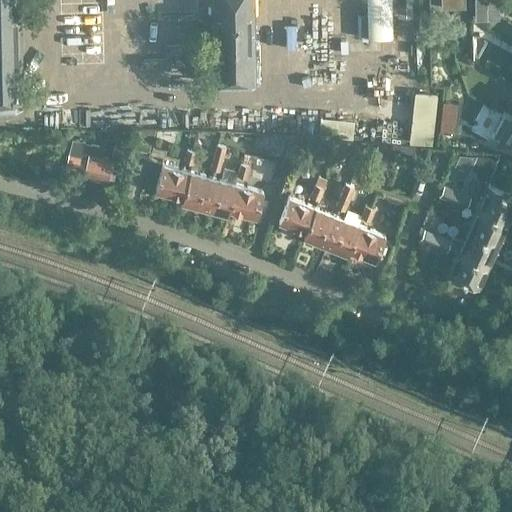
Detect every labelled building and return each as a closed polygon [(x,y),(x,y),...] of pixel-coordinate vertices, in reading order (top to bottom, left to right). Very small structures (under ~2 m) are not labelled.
[(0,0),(0,103),(20,103),(17,0),(0,0)] [(252,0),(212,0),(214,67),(215,82),(254,81),(252,0)] [(416,88),(408,139),(431,142),(439,92),(416,88)] [(456,130),(457,99),(441,98),(440,129),(456,130)] [(503,112),(491,134),(511,145),(511,116),(503,112)] [(111,154),(124,158),(130,139),(117,135),(111,154)] [(103,147),(77,140),(71,138),(64,167),(84,172),(83,174),(112,182),(115,173),(110,171),(114,158),(101,155),(103,147)] [(213,155),(222,158),(226,146),(216,143),(213,155)] [(183,161),(192,163),(196,151),(186,148),(183,161)] [(493,170),(494,156),(458,151),(457,166),(493,170)] [(222,158),(213,155),(210,168),(219,170),(222,158)] [(163,163),(156,188),(183,196),(184,196),(191,171),(190,171),(163,163)] [(236,175),(246,178),(250,165),(240,163),(236,175)] [(184,196),(183,200),(205,207),(213,177),(191,171),(184,196)] [(314,183),(309,195),(319,199),(324,187),(323,187),(327,178),(318,175),(315,183),(314,183)] [(213,177),(205,207),(206,207),(228,213),(229,208),(236,183),(214,177),(213,177)] [(340,193),(349,197),(354,186),(344,182),(340,193)] [(236,183),(229,208),(230,208),(256,215),(263,191),(237,184),(236,183)] [(438,196),(465,208),(470,197),(444,184),(438,196)] [(477,205),(507,219),(511,209),(511,195),(488,185),(483,196),(481,196),(477,205)] [(349,197),(340,193),(335,206),(344,209),(349,197)] [(289,196),(279,219),(305,230),(314,206),(289,196)] [(360,217),(370,220),(375,208),(365,204),(360,217)] [(507,219),(477,205),(471,217),(473,218),(468,229),(497,243),(507,219)] [(305,230),(303,234),(326,243),(337,216),(336,215),(316,207),(314,206),(305,230)] [(337,216),(326,243),(348,252),(349,248),(359,225),(337,216)] [(359,225),(349,248),(350,248),(375,259),(385,235),(360,225),(359,225)] [(450,239),(425,227),(419,238),(446,251),(448,247),(452,240),(450,239)] [(497,243),(468,229),(463,239),(452,234),(450,239),(452,240),(448,247),(456,250),(487,264),(497,243)] [(448,273),(477,286),(487,264),(456,250),(451,260),(453,261),(448,273)]
